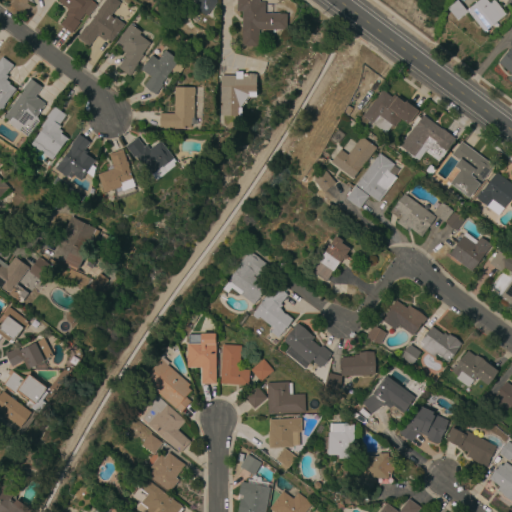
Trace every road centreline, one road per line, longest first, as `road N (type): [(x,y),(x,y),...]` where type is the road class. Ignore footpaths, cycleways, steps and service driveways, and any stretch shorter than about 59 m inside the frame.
road 1 (tertiary): [(511,133),(332,0)]
road 2 (residential): [(110,116),(89,87),(0,22)]
road 3 (residential): [(511,339),(411,264)]
